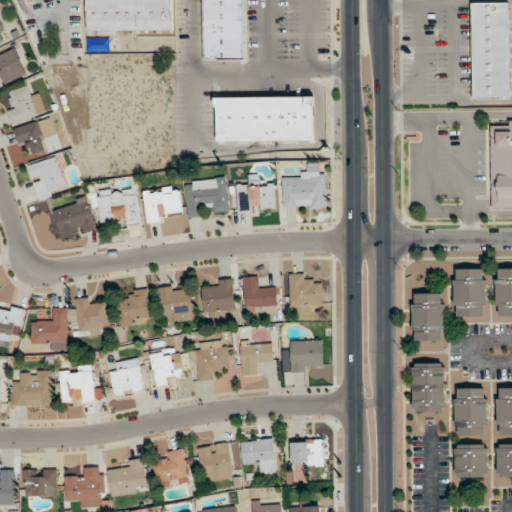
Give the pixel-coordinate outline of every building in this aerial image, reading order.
[(171,0),(87,0),(87,31),(171,31),(171,0)] [(203,0),(204,60),(245,59),(244,0),(203,0)] [(508,3),(472,4),(472,99),(509,98),(508,3)] [(0,77),(3,85),(27,74),(15,47),(0,53),(0,77)] [(45,112),(38,93),(30,96),(27,86),(0,96),(11,125),(45,112)] [(215,141),(314,141),(314,97),(215,97),(215,141)] [(21,148),(30,145),(33,154),(57,146),(48,118),(15,129),(21,148)] [(490,125),(491,209),(511,208),(511,120),(507,121),(507,125),(490,125)] [(29,164),(37,199),(65,192),(57,157),(29,164)] [(326,172),(319,172),(318,164),(307,164),(307,175),(282,175),(282,209),(327,208),(326,172)] [(226,177),(185,182),(188,218),(200,217),(199,208),(208,206),(209,215),(230,212),(226,177)] [(238,183),(238,211),(275,211),(275,183),(238,183)] [(179,186),(144,190),(147,221),(183,217),(179,186)] [(101,221),(126,218),(127,226),(141,224),(137,189),(98,194),(101,221)] [(97,229),(89,200),(52,210),(60,239),(97,229)] [(454,316),(485,316),(485,268),(454,268),(454,316)] [(511,316),(511,268),(495,268),(495,316),(511,316)] [(322,306),(322,283),(311,283),(311,274),(289,274),(289,306),(322,306)] [(245,310),(276,309),(276,286),(263,286),(263,276),(244,277),(245,310)] [(234,311),(233,281),(202,281),(203,312),(234,311)] [(194,321),(191,291),(180,293),(180,286),(159,287),(163,324),(194,321)] [(121,324),(150,322),(148,290),(128,291),(129,300),(120,301),(121,324)] [(445,341),(445,293),(411,293),(412,341),(445,341)] [(75,299),(79,335),(109,332),(105,304),(95,306),(94,297),(75,299)] [(18,337),(24,312),(0,307),(0,337),(9,340),(10,336),(18,337)] [(49,350),(69,350),(69,308),(51,308),(51,319),(31,320),(31,342),(49,342),(49,350)] [(282,351),(282,372),(322,372),(322,340),(292,341),(292,351),(282,351)] [(226,341),(199,342),(200,351),(194,352),(196,381),(217,380),(217,368),(227,368),(226,341)] [(272,363),(272,343),(242,343),(242,375),(260,375),(260,363),(272,363)] [(159,386),(185,377),(175,347),(149,356),(159,386)] [(115,396),(144,391),(138,359),(109,365),(115,396)] [(411,364),(411,412),(445,412),(445,364),(411,364)] [(92,366),(59,369),(62,403),(72,402),(71,393),(82,392),(83,401),(95,400),(92,366)] [(52,407),(52,370),(23,371),(23,381),(12,382),(12,407),(52,407)] [(511,435),(511,387),(496,388),(496,435),(511,435)] [(487,435),(487,388),(454,388),(454,435),(487,435)] [(241,441),(243,466),(260,465),(260,473),(276,473),(274,439),(241,441)] [(324,440),(291,440),(291,465),(324,465),(324,440)] [(202,481),(231,479),(229,444),(200,446),(202,481)] [(455,478),(487,478),(487,444),(455,444),(455,478)] [(511,476),(511,444),(497,444),(497,477),(511,476)] [(152,459),(160,489),(190,482),(182,451),(152,459)] [(144,461),(107,467),(112,497),(149,491),(144,461)] [(104,467),(84,467),(84,478),(65,478),(65,498),(76,498),(76,507),(104,507),(104,467)] [(56,470),(24,470),(24,496),(56,496),(56,470)] [(280,511),(281,501),(251,501),(251,511),(280,511)] [(320,511),(320,503),(291,503),(290,511),(320,511)]
